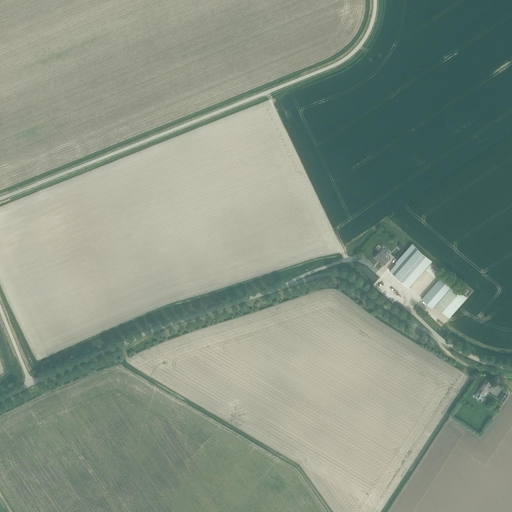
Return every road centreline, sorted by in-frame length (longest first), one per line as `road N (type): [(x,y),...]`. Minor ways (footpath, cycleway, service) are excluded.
road 1 (unclassified): [(0,198),(327,67),(357,47),(374,0)]
road 2 (unclassified): [(30,383),(178,320),(288,285)]
road 3 (unclassified): [(288,285),(341,275),(438,339)]
